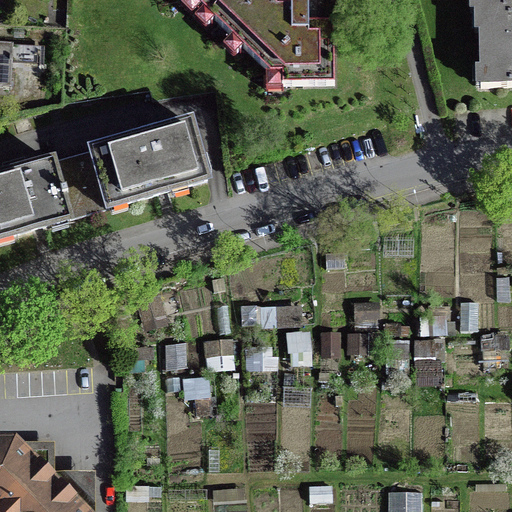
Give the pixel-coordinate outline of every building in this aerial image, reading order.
[(185,0),(178,7),(189,18),(201,7),(203,9),(195,18),(206,29),(215,20),(232,37),(224,46),(235,57),(243,48),(269,73),(266,73),(266,91),(268,91),(268,94),(282,93),(282,90),(283,90),(283,87),(336,86),(335,23),(309,23),(309,8),(309,0),(185,0)] [(511,0),(464,0),(465,10),(469,10),(469,12),(471,12),(471,31),(474,31),(474,33),(478,33),(479,67),(475,67),(475,69),(472,69),(472,86),(476,86),(476,89),(511,88),(511,0)] [(13,45),(0,44),(0,88),(11,89),(13,45)] [(87,149),(88,153),(105,211),(106,215),(164,198),(213,184),(194,118),(87,149)] [(88,153),(57,162),(74,220),(105,211),(88,153)] [(75,224),(74,220),(57,162),(56,157),(0,173),(0,245),(39,234),(75,224)] [(146,335),(170,328),(160,294),(136,301),(146,335)] [(380,327),(380,305),(354,305),(354,327),(380,327)] [(385,337),(410,337),(410,324),(385,324),(385,337)] [(340,360),(340,334),(320,334),(320,360),(340,360)] [(368,336),(346,336),(347,359),(369,359),(368,336)] [(236,372),(233,340),(203,343),(206,375),(236,372)] [(413,387),(443,387),(443,341),(414,341),(413,387)] [(282,409),(310,410),(311,389),(300,389),(300,376),(283,375),(282,409)] [(0,511),(82,511),(50,478),(50,451),(34,451),(20,451),(14,443),(0,442),(0,511)] [(332,504),(332,488),(310,488),(310,504),(332,504)] [(245,505),(245,489),(212,490),(213,506),(245,505)] [(421,511),(422,493),(389,493),(388,511),(421,511)]
